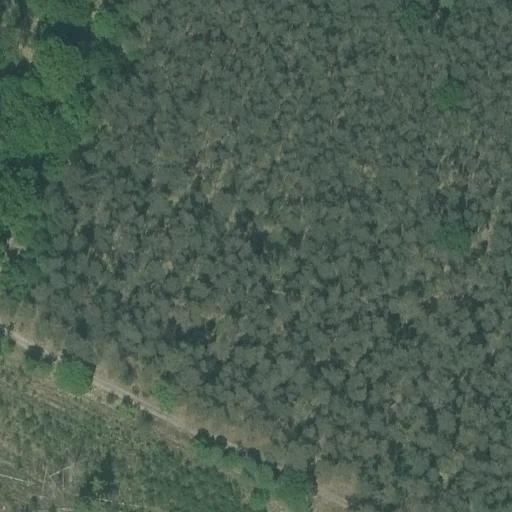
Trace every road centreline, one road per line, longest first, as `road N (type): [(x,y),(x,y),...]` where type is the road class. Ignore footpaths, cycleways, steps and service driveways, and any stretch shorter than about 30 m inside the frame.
road 1 (track): [(0,338),(372,511)]
road 2 (track): [(99,0),(0,254)]
